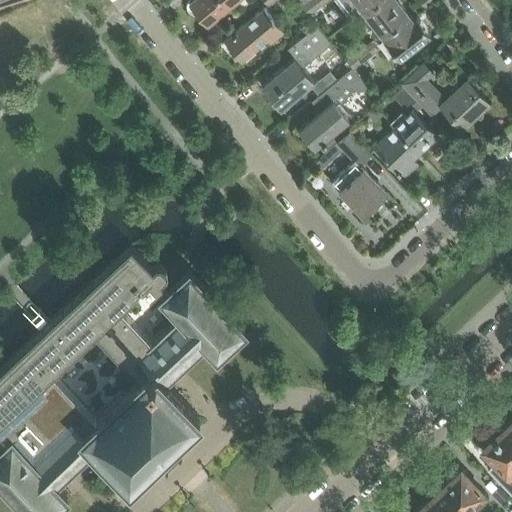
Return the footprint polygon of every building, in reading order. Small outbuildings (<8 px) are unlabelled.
[(235,0),(242,8),(250,1),(249,0),(189,0),(188,1),(187,2),(186,4),(187,6),(187,8),(189,9),(191,9),(193,9),(194,8),(196,7),(208,22),(235,0)] [(309,14),(320,5),(317,1),(313,3),(310,0),(308,0),(302,5),(309,14)] [(355,0),(363,9),(374,0),(355,0)] [(381,33),(409,11),(400,0),(374,0),(363,9),(381,33)] [(270,42),(285,30),(265,6),(226,38),(242,58),(267,38),(270,42)] [(409,11),(381,33),(400,57),(431,32),(418,15),(414,18),(409,11)] [(303,65),(331,42),(317,24),(289,47),(296,55),(263,82),(282,105),(314,79),(303,65)] [(439,31),(431,37),(436,44),(444,37),(439,31)] [(371,40),(347,59),(354,68),(378,49),(371,40)] [(468,77),(446,98),(427,77),(433,71),(424,61),(402,81),(431,113),(441,103),(460,125),(479,108),(480,108),(486,103),(485,102),(488,99),(468,77)] [(340,106),(351,89),(362,90),(367,85),(352,67),(311,101),(317,109),(298,125),(315,146),(317,145),(323,152),(335,141),(329,134),(350,118),(340,106)] [(417,99),(403,84),(393,94),(407,109),(417,99)] [(374,122),(392,105),(384,96),(366,113),(374,122)] [(393,123),(418,150),(438,132),(413,105),(393,123)] [(412,155),(418,150),(393,123),(373,143),(398,169),(400,167),(405,173),(418,161),(412,155)] [(362,212),(385,191),(360,163),(370,154),(349,131),(338,141),(355,159),(332,181),(362,212)] [(173,442),(200,417),(170,384),(181,374),(177,371),(204,345),(217,358),(248,329),(190,266),(167,288),(161,281),(167,274),(167,271),(167,269),(165,266),(163,265),(160,264),(157,264),(154,266),(152,268),(131,245),(66,307),(48,324),(33,337),(0,368),(0,442),(1,444),(0,444),(0,483),(27,511),(54,511),(71,496),(58,483),(86,457),(89,460),(99,450),(129,482),(157,456),(165,465),(165,469),(168,469),(168,465),(181,452),(185,452),(185,451),(181,450),(173,442)] [(511,443),(511,417),(499,430),(511,443)] [(511,443),(499,430),(482,446),(495,460),(487,468),(510,492),(511,490),(511,443)] [(443,482),(471,511),(489,495),(461,465),(443,482)] [(484,485),(498,502),(506,495),(498,486),(497,488),(489,480),(484,485)] [(440,511),(470,511),(471,511),(443,482),(426,497),(440,511)] [(440,511),(426,497),(410,511),(440,511)]
